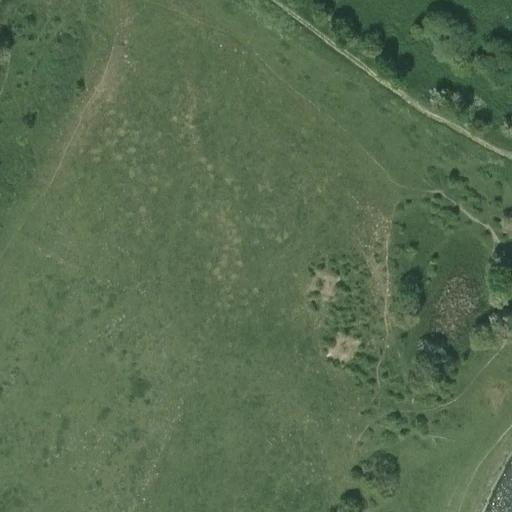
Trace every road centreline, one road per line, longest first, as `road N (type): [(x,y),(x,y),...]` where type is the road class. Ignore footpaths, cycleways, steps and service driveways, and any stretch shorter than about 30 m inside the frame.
road 1 (track): [(153,0),(324,113),(375,160),(356,263),(334,318),(164,511)]
road 2 (track): [(271,0),(486,146),(511,154)]
road 3 (track): [(326,511),(370,420),(453,401),(511,323)]
road 4 (track): [(375,160),(401,188),(434,194),(453,187),(486,146)]
